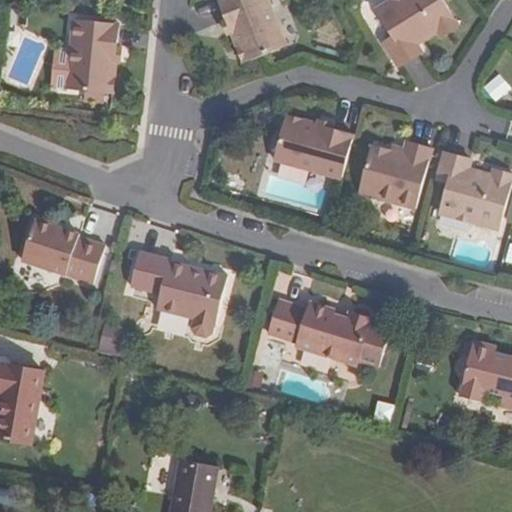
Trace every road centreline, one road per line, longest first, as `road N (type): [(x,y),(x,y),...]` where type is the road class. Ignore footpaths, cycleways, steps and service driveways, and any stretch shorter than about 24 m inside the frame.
road 1 (residential): [(146,208),(511,317)]
road 2 (residential): [(440,112),(300,75),(161,117)]
road 3 (residential): [(0,149),(146,208)]
road 4 (residential): [(511,3),(498,11),(440,112)]
